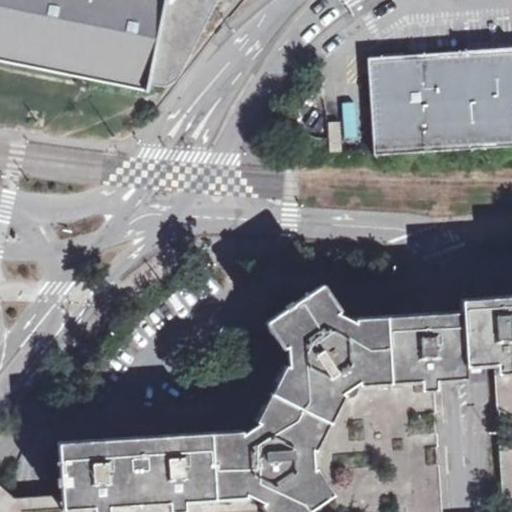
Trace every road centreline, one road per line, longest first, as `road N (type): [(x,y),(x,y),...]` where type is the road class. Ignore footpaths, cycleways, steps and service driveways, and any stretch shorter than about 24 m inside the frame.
road 1 (unclassified): [(466,511),(458,263),(419,229),(254,214)]
road 2 (tertiary): [(222,159),(266,80),(341,0)]
road 3 (tertiary): [(46,346),(185,209)]
road 4 (residential): [(222,83),(177,115),(123,179),(91,199)]
road 5 (tertiary): [(222,83),(132,203)]
road 6 (unclassified): [(222,83),(188,169),(185,209)]
